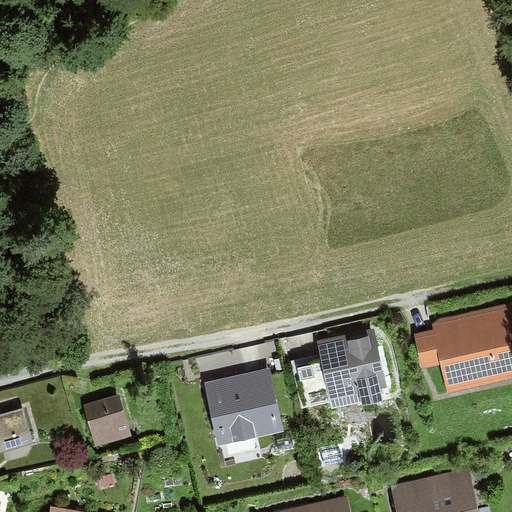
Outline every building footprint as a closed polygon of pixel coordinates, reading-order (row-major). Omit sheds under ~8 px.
[(511,306),(511,301),(432,319),(433,324),(414,328),(422,363),(441,359),(447,388),(511,373),(511,306)] [(348,344),(316,352),(326,395),(388,381),(378,338),(348,344)] [(266,369),(203,383),(216,438),(278,424),(266,369)] [(113,396),(79,405),(89,440),(123,431),(113,396)] [(0,450),(26,444),(17,408),(0,412),(0,450)] [(471,511),(462,472),(389,489),(394,511),(471,511)] [(342,511),(340,498),(271,511),(342,511)]
